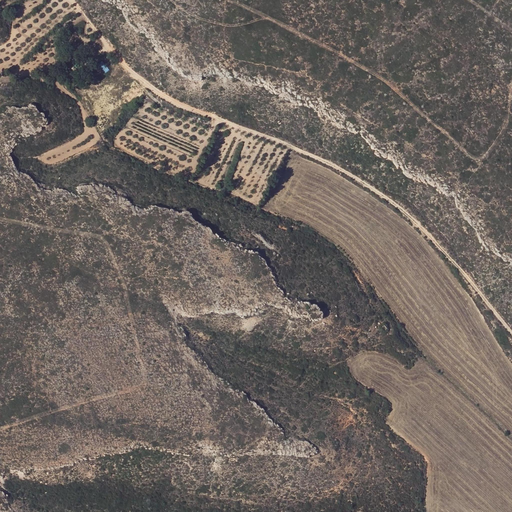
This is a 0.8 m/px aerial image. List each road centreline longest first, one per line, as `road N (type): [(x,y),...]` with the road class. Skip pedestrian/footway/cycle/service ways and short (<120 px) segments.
road 1 (track): [(511,331),(406,211),(322,157),(172,99),(120,59),(75,0)]
road 2 (track): [(511,85),(501,130),(481,157),(391,84),(329,47),(263,16),(226,22),(189,13),(175,0)]
